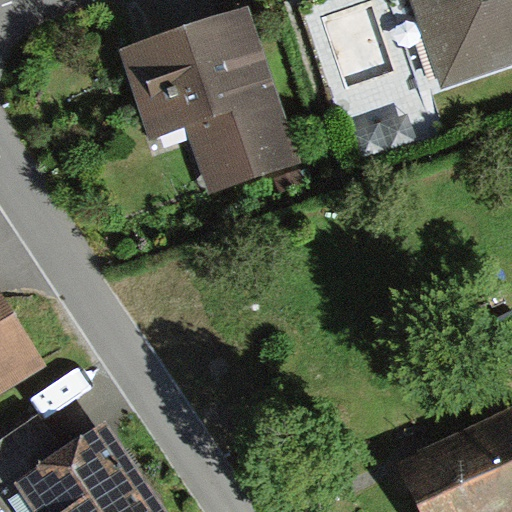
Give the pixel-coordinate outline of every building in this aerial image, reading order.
[(511,0),(412,0),(440,94),(511,72),(511,0)] [(202,199),(290,168),(234,9),(127,47),(157,132),(176,126),(202,199)] [(0,295),(0,384),(40,360),(0,295)] [(174,511),(111,410),(58,443),(37,409),(0,432),(0,502),(6,511),(174,511)] [(511,511),(511,413),(444,446),(404,466),(426,511),(511,511)]
